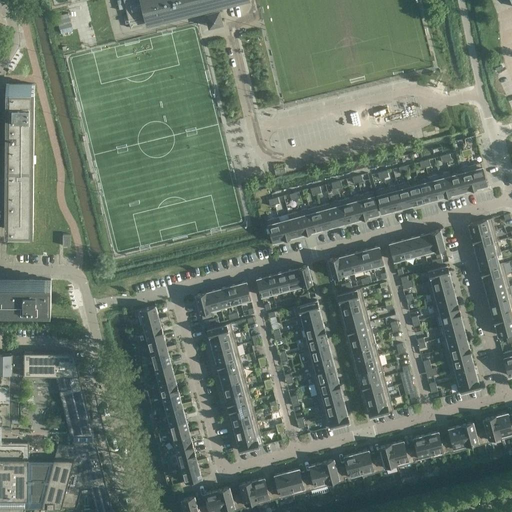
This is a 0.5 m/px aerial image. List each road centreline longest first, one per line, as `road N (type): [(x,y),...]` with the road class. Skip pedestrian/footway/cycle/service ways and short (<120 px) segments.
road 1 (residential): [(137,511),(88,308)]
road 2 (unclassified): [(511,188),(462,0)]
road 3 (residential): [(427,419),(379,233)]
road 4 (residential): [(456,213),(505,398)]
road 5 (residential): [(313,252),(363,436)]
road 6 (residential): [(175,290),(223,474)]
road 7 (residential): [(294,454),(248,272)]
